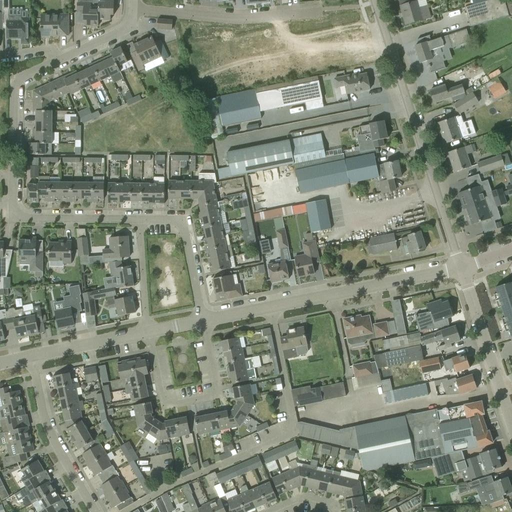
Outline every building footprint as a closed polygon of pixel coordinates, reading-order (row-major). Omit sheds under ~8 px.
[(29,44),(29,18),(21,19),(21,16),(9,16),(8,0),(2,0),(2,14),(2,29),(7,29),(7,39),(21,39),(21,44),(29,44)] [(98,9),(98,3),(98,0),(92,0),(84,1),(84,2),(77,2),(76,14),(83,14),(83,21),(83,19),(86,19),(86,21),(86,26),(98,26),(98,20),(98,9)] [(98,3),(98,9),(98,20),(110,20),(111,15),(114,15),(113,0),(106,0),(106,3),(98,3)] [(430,18),(427,6),(425,0),(420,0),(417,1),(416,0),(398,0),(405,25),(430,18)] [(490,0),(474,5),(465,8),(470,27),(509,16),(503,0),(490,0)] [(68,26),(68,15),(41,16),(41,38),(50,38),(50,36),(68,36),(68,26)] [(157,29),(172,30),(172,21),(157,20),(157,29)] [(447,36),(451,48),(470,42),(466,30),(447,36)] [(419,45),(415,47),(420,63),(427,61),(431,73),(430,73),(430,74),(445,69),(445,68),(444,68),(437,49),(444,46),(441,38),(431,41),(429,36),(430,36),(430,35),(417,40),(417,41),(418,40),(419,45)] [(152,37),(142,41),(152,61),(161,57),(162,61),(168,58),(160,40),(155,43),(152,37)] [(152,61),(142,41),(133,45),(136,52),(130,54),(139,72),(144,69),(143,66),(152,61)] [(110,53),(112,55),(117,67),(128,63),(121,48),(110,53)] [(112,55),(102,60),(110,77),(120,73),(117,67),(112,55)] [(102,60),(92,64),(100,82),(110,77),(102,60)] [(90,69),(84,71),(91,86),(100,82),(92,64),(89,66),(90,69)] [(76,72),(73,73),(81,91),(91,86),(84,71),(78,74),(76,72)] [(81,91),(73,73),(63,78),(61,79),(60,79),(67,94),(68,93),(69,93),(71,95),(81,91)] [(174,77),(178,83),(183,81),(179,74),(174,77)] [(370,90),(367,74),(359,75),(359,74),(334,79),(336,88),(345,86),(346,95),(370,90)] [(477,75),(467,81),(473,92),(483,86),(477,75)] [(488,88),(495,99),(506,93),(497,77),(490,82),(486,84),(488,88)] [(60,79),(51,83),(58,98),(67,94),(60,79)] [(216,97),(222,127),(251,121),(261,119),(260,112),(322,99),(319,82),(256,95),(255,89),(216,97)] [(58,98),(51,83),(42,87),(49,102),(49,103),(58,98)] [(453,102),(463,99),(461,94),(464,93),(462,85),(447,90),(445,86),(439,88),(430,91),(434,103),(451,97),(453,102)] [(49,102),(42,87),(33,92),(33,102),(49,102)] [(453,105),(459,114),(479,102),(473,93),(453,105)] [(139,95),(132,99),(134,104),(141,100),(139,95)] [(224,136),(215,98),(200,102),(209,140),(224,136)] [(33,102),(33,112),(49,112),(49,103),(49,102),(33,102)] [(118,102),(111,105),(113,110),(120,107),(118,102)] [(113,110),(111,105),(104,108),(107,113),(113,110)] [(94,119),(91,114),(89,108),(77,113),(82,124),(94,119)] [(36,115),(36,122),(52,122),(52,112),(49,112),(33,112),(33,115),(36,115)] [(454,118),(438,123),(445,144),(461,139),(468,137),(461,117),(458,118),(458,117),(454,118)] [(33,129),(33,134),(52,134),(52,122),(36,122),(36,129),(33,129)] [(372,140),(358,143),(359,151),(360,153),(375,150),(375,148),(384,146),(383,139),(387,138),(384,122),(374,123),(369,124),(369,125),(359,127),(359,128),(361,136),(371,134),(372,140)] [(33,134),(33,144),(52,144),(52,134),(33,134)] [(320,134),(289,140),(294,164),(325,158),(320,134)] [(294,164),(289,140),(226,153),(231,177),(294,164)] [(52,144),(33,144),(30,143),(29,155),(45,155),(51,155),(52,144)] [(470,168),(466,154),(473,152),(471,145),(457,150),(448,153),(454,173),(464,170),(470,168)] [(325,158),(294,164),(300,194),(354,183),(354,185),(358,184),(358,182),(378,178),(380,184),(382,193),(395,191),(393,179),(401,177),(398,162),(376,166),(374,154),(378,153),(377,149),(375,150),(360,153),(359,151),(325,158)] [(501,156),(477,164),(481,174),(504,166),(510,164),(507,154),(501,156)] [(211,183),(216,183),(214,174),(198,174),(198,182),(188,182),(188,199),(198,199),(211,183)] [(92,177),(92,183),(92,202),(98,202),(98,199),(104,200),(104,183),(104,177),(92,177)] [(153,184),(153,204),(164,204),(164,177),(154,177),(153,184)] [(168,199),(178,199),(178,181),(168,181),(168,199)] [(178,199),(188,199),(188,182),(178,181),(178,199)] [(198,199),(200,209),(217,205),(214,190),(222,188),(221,182),(216,183),(211,183),(198,199)] [(38,183),(38,185),(39,185),(39,199),(44,199),(44,202),(49,202),(49,183),(38,183)] [(60,183),(49,183),(49,202),(54,202),(54,199),(60,199),(60,183)] [(71,183),(60,183),(60,199),(66,199),(66,202),(71,202),(71,183)] [(82,183),(71,183),(71,202),(76,202),(76,199),(82,199),(82,183)] [(92,183),(82,183),(82,199),(87,199),(87,202),(92,202),(92,183)] [(108,204),(119,204),(119,184),(108,184),(108,204)] [(124,201),(130,201),(131,184),(119,184),(119,204),(124,204),(124,201)] [(130,201),(142,202),(142,184),(131,184),(130,201)] [(148,204),(153,204),(153,184),(142,184),(142,202),(148,202),(148,204)] [(39,185),(38,185),(27,185),(27,203),(39,203),(39,199),(39,185)] [(466,210),(504,198),(501,190),(483,196),(479,185),(470,188),(471,191),(461,194),(466,210)] [(491,223),(488,211),(506,205),(504,198),(466,210),(472,226),(481,223),(482,226),(491,223)] [(239,209),(239,211),(249,209),(247,199),(241,200),(232,202),(233,210),(239,209)] [(305,204),(281,209),(282,217),(292,215),(307,212),(311,233),(321,231),(331,229),(325,200),(315,202),(305,204)] [(199,213),(200,219),(219,215),(217,205),(200,209),(201,213),(199,213)] [(245,213),(246,220),(251,219),(249,209),(239,211),(240,215),(245,213)] [(202,229),(204,228),(221,225),(221,224),(219,215),(200,219),(202,229)] [(253,229),(251,219),(246,220),(246,222),(241,223),(243,231),(253,229)] [(206,239),(228,234),(228,235),(231,234),(229,223),(221,224),(221,225),(204,228),(206,239)] [(256,240),(253,229),(243,231),(242,231),(244,242),(256,240)] [(276,232),(279,250),(288,248),(284,230),(276,232)] [(403,246),(407,245),(409,254),(425,249),(420,232),(401,239),(403,246)] [(228,234),(206,239),(204,239),(206,250),(230,246),(228,235),(228,234)] [(369,239),(372,255),(397,250),(394,234),(369,239)] [(114,249),(103,250),(104,259),(104,263),(109,263),(120,261),(122,261),(122,258),(129,257),(128,237),(113,238),(114,249)] [(30,263),(30,272),(43,272),(43,252),(36,252),(36,238),(30,238),(30,241),(19,241),(19,263),(30,263)] [(79,256),(80,265),(89,264),(88,255),(87,248),(86,238),(77,239),(79,256)] [(261,254),(270,252),(267,240),(258,241),(261,254)] [(63,264),(71,264),(71,241),(63,241),(63,243),(49,243),(49,261),(63,261),(63,264)] [(319,262),(317,252),(315,241),(302,244),(306,262),(296,264),(299,277),(314,274),(312,263),(319,262)] [(230,246),(206,250),(208,262),(228,258),(227,251),(231,250),(230,246)] [(3,258),(0,258),(0,277),(3,277),(6,278),(12,251),(3,250),(3,258)] [(228,258),(208,262),(211,273),(235,268),(233,256),(232,257),(228,258)] [(116,277),(118,289),(124,288),(133,286),(131,266),(121,268),(120,261),(109,263),(111,278),(116,277)] [(289,279),(287,269),(285,262),(268,266),(271,283),(289,279)] [(226,293),(227,300),(242,297),(240,284),(238,285),(236,274),(232,275),(212,280),(215,295),(226,293)] [(493,295),(495,302),(511,296),(511,282),(510,283),(507,284),(495,288),(497,294),(493,295)] [(55,311),(54,311),(58,329),(60,328),(61,330),(66,329),(67,327),(75,325),(74,324),(72,313),(79,312),(82,311),(80,303),(81,303),(80,295),(81,295),(79,285),(68,288),(70,296),(63,297),(64,301),(65,309),(55,311)] [(99,291),(101,299),(116,296),(115,288),(99,291)] [(94,300),(93,292),(83,294),(84,302),(94,300)] [(496,302),(498,308),(501,307),(503,313),(511,309),(511,296),(495,302),(496,302)] [(116,306),(118,317),(135,313),(132,297),(122,299),(107,302),(109,308),(116,306)] [(84,302),(85,317),(96,316),(94,300),(84,302)] [(433,318),(417,323),(420,331),(418,331),(418,332),(449,326),(449,325),(447,325),(445,319),(450,317),(450,318),(454,316),(451,308),(450,309),(448,302),(442,304),(440,300),(427,305),(429,312),(430,313),(431,312),(433,318)] [(23,312),(28,336),(34,335),(33,334),(39,333),(37,324),(43,323),(39,306),(33,307),(34,310),(23,312)] [(23,312),(22,309),(15,311),(15,310),(13,308),(8,309),(7,312),(5,313),(6,314),(7,320),(9,330),(15,329),(17,337),(22,336),(22,337),(28,336),(23,312)] [(399,308),(392,309),(397,331),(398,336),(404,335),(399,308)] [(501,319),(503,326),(511,323),(511,309),(503,313),(505,318),(501,319)] [(7,320),(6,314),(5,313),(5,310),(0,310),(0,340),(5,340),(3,331),(9,330),(7,320)] [(348,343),(351,345),(365,342),(366,340),(379,337),(389,335),(386,323),(374,325),(375,329),(372,330),(369,316),(354,319),(353,317),(343,319),(347,339),(348,338),(348,343)] [(511,323),(503,326),(505,332),(509,331),(511,337),(511,336),(511,323)] [(438,347),(439,351),(452,347),(451,344),(460,341),(456,326),(421,338),(422,346),(443,339),(445,345),(438,347)] [(308,352),(307,346),(303,328),(286,331),(288,337),(280,338),(285,360),(298,357),(298,356),(306,354),(308,352)] [(377,369),(422,360),(420,347),(422,346),(421,338),(419,333),(382,341),(384,354),(373,356),(375,362),(377,369)] [(222,347),(223,352),(240,349),(238,338),(219,342),(220,347),(222,347)] [(227,357),(228,363),(244,359),(242,349),(240,349),(223,352),(225,357),(227,357)] [(451,359),(442,362),(446,371),(454,368),(456,373),(470,368),(465,354),(451,359)] [(254,368),(251,357),(244,359),(228,363),(229,368),(227,369),(228,374),(254,368)] [(140,358),(129,360),(132,377),(144,375),(148,374),(145,360),(141,361),(140,358)] [(441,370),(438,358),(422,362),(420,362),(422,373),(441,370)] [(121,380),(127,379),(132,377),(129,360),(117,363),(121,380)] [(353,365),(355,378),(379,373),(377,369),(375,362),(370,363),(370,362),(353,365)] [(84,370),(86,382),(98,380),(95,367),(84,370)] [(254,368),(228,374),(229,379),(231,378),(232,384),(249,381),(248,380),(256,379),(254,368)] [(55,389),(58,388),(72,385),(78,383),(77,378),(70,380),(69,373),(52,377),(55,389)] [(125,386),(126,390),(146,386),(144,375),(132,377),(127,379),(128,385),(125,386)] [(441,381),(446,396),(460,394),(477,389),(472,375),(456,381),(455,379),(448,381),(447,379),(441,380),(441,381)] [(381,385),(383,393),(391,391),(388,381),(381,383),(381,385)] [(346,396),(343,382),(320,387),(310,389),(310,386),(291,390),(294,407),(299,406),(323,401),(346,396)] [(58,388),(60,399),(77,396),(82,395),(81,388),(79,388),(79,383),(78,383),(72,385),(58,388)] [(235,399),(237,399),(252,396),(250,385),(231,388),(232,394),(234,393),(235,399)] [(146,386),(126,390),(127,395),(130,394),(131,401),(148,397),(146,386)] [(0,396),(3,407),(3,408),(22,403),(19,391),(10,393),(8,387),(0,389),(0,396)] [(60,399),(62,410),(83,406),(82,401),(79,402),(77,396),(60,399)] [(238,402),(234,407),(247,416),(254,405),(252,396),(237,399),(238,402)] [(134,406),(136,417),(150,414),(152,414),(151,408),(153,407),(152,402),(134,406)] [(359,450),(362,470),(367,471),(431,458),(462,451),(476,448),(492,443),(489,432),(487,432),(481,415),(484,414),(481,402),(437,411),(437,410),(355,427),(359,450)] [(17,423),(16,418),(25,415),(22,403),(3,408),(3,407),(0,407),(0,417),(1,421),(0,420),(0,421),(1,427),(17,423)] [(82,418),(81,411),(84,410),(83,406),(62,410),(65,421),(82,418)] [(230,413),(228,414),(231,428),(239,426),(247,416),(234,407),(230,413)] [(221,411),(216,412),(220,430),(231,428),(228,414),(227,412),(221,413),(221,411)] [(211,415),(206,416),(209,433),(220,430),(216,412),(211,413),(211,415)] [(138,426),(148,433),(157,421),(151,417),(150,414),(136,417),(138,426)] [(209,433),(206,416),(200,417),(200,415),(194,416),(198,435),(209,433)] [(180,417),(175,418),(179,436),(190,434),(187,418),(181,419),(180,417)] [(87,424),(83,418),(82,418),(65,421),(69,428),(66,430),(72,440),(87,431),(84,425),(87,424)] [(165,422),(165,424),(168,439),(179,436),(175,418),(170,419),(171,421),(165,422)] [(101,423),(107,433),(112,430),(106,420),(101,423)] [(157,421),(148,433),(159,440),(168,439),(165,424),(162,425),(157,421)] [(308,438),(311,425),(301,422),(298,423),(300,436),(308,438)] [(31,439),(28,427),(18,429),(17,423),(1,427),(3,433),(5,445),(13,443),(31,439)] [(315,440),(318,426),(311,425),(308,438),(315,440)] [(323,442),(326,428),(318,426),(315,440),(323,442)] [(359,450),(355,427),(349,428),(351,448),(359,450)] [(330,443),(334,430),(326,428),(323,442),(330,443)] [(351,448),(349,428),(342,429),(342,446),(351,448)] [(342,446),(342,429),(339,430),(339,431),(334,430),(330,443),(342,446)] [(107,433),(103,435),(105,439),(114,434),(112,430),(107,433)] [(78,450),(83,447),(93,441),(87,431),(72,440),(78,450)] [(31,439),(13,443),(16,455),(3,458),(5,466),(26,461),(24,454),(34,451),(31,439)] [(85,462),(87,466),(106,455),(103,449),(101,450),(99,445),(100,445),(97,439),(93,441),(83,447),(86,452),(82,454),(86,461),(85,462)] [(299,450),(295,441),(291,443),(295,452),(299,450)] [(135,453),(128,442),(124,444),(130,455),(135,453)] [(119,447),(128,463),(133,460),(130,455),(124,444),(119,447)] [(166,445),(158,447),(160,454),(168,452),(166,445)] [(329,454),(331,447),(322,445),(321,452),(329,454)] [(337,456),(339,448),(331,447),(329,454),(337,456)] [(466,469),(466,468),(478,464),(479,466),(500,459),(497,449),(480,454),(480,456),(465,461),(462,451),(431,458),(437,478),(466,469)] [(277,460),(273,451),(262,455),(266,464),(277,460)] [(99,474),(102,479),(116,471),(112,465),(111,466),(109,462),(110,461),(106,455),(87,466),(90,470),(91,469),(95,476),(99,474)] [(263,466),(259,457),(254,458),(258,468),(263,466)] [(430,459),(421,461),(423,468),(431,466),(430,459)] [(466,468),(466,469),(467,469),(470,480),(487,474),(486,472),(503,467),(500,459),(479,466),(478,464),(466,468)] [(142,476),(137,467),(134,461),(133,460),(128,463),(137,479),(142,476)] [(21,478),(26,488),(38,481),(35,476),(43,471),(37,461),(21,470),(24,476),(21,478)] [(199,470),(197,462),(190,465),(192,468),(186,471),(188,475),(199,470)] [(245,473),(241,464),(237,466),(239,470),(241,475),(245,473)] [(301,486),(307,487),(312,466),(302,464),(302,468),(299,467),(294,469),(301,486)] [(239,470),(237,466),(227,470),(231,480),(241,475),(239,470)] [(307,487),(316,490),(321,469),(312,466),(307,487)] [(290,491),(301,486),(294,469),(283,474),(290,491)] [(316,490),(326,492),(331,471),(321,469),(316,490)] [(103,494),(106,498),(125,487),(121,481),(120,481),(118,477),(119,476),(116,471),(102,479),(104,484),(101,486),(104,493),(103,494)] [(326,492),(335,494),(339,477),(340,477),(340,473),(331,471),(326,492)] [(209,482),(218,478),(216,475),(215,472),(207,476),(209,482)] [(224,482),(220,473),(216,475),(218,478),(220,484),(224,482)] [(279,495),(290,491),(283,474),(272,479),(279,495)] [(142,476),(137,479),(147,495),(151,492),(142,476)] [(335,494),(344,496),(359,481),(340,477),(339,477),(335,494)] [(497,481),(484,486),(486,493),(491,491),(496,489),(499,497),(502,496),(511,493),(507,478),(497,481)] [(387,484),(385,480),(377,484),(379,488),(387,484)] [(467,483),(457,485),(460,494),(481,487),(479,480),(467,484),(467,483)] [(27,496),(32,504),(55,491),(49,481),(41,486),(38,481),(26,488),(20,491),(24,497),(27,496)] [(344,496),(346,505),(363,502),(359,481),(344,496)] [(270,482),(259,487),(266,503),(277,499),(270,482)] [(191,490),(188,484),(182,487),(185,493),(191,490)] [(220,484),(214,486),(220,500),(215,502),(215,500),(208,503),(212,511),(228,511),(232,511),(227,501),(225,496),(220,484)] [(389,488),(387,484),(379,488),(381,492),(389,488)] [(241,495),(238,496),(244,511),(246,511),(255,508),(248,492),(246,485),(241,487),(240,491),(241,495)] [(125,487),(106,498),(108,502),(109,501),(113,508),(116,506),(119,511),(134,503),(131,497),(130,498),(127,494),(128,493),(125,487)] [(259,487),(248,492),(255,508),(266,503),(259,487)] [(52,511),(55,510),(52,505),(60,500),(55,491),(32,504),(36,511),(52,511)] [(170,511),(174,511),(166,493),(161,496),(162,498),(164,505),(167,511),(170,511)] [(244,511),(238,496),(227,501),(232,511),(244,511)] [(164,505),(162,498),(155,502),(157,508),(164,505)] [(398,504),(395,499),(388,503),(390,508),(398,504)] [(506,499),(490,503),(491,507),(507,503),(506,499)] [(346,505),(347,511),(357,511),(365,510),(363,502),(346,505)] [(192,511),(191,511),(188,503),(182,506),(185,511),(192,511)] [(197,508),(191,511),(192,511),(212,511),(208,503),(202,506),(202,508),(198,510),(197,508)]
